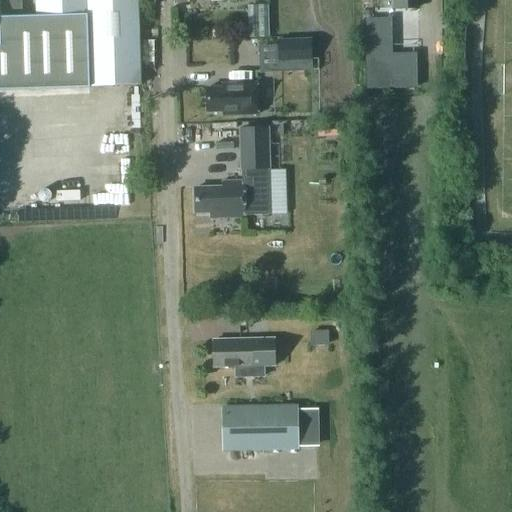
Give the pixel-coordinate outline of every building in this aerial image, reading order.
[(0,91),(138,88),(136,0),(34,0),(35,20),(20,20),(20,27),(21,46),(0,46),(0,91)] [(0,0),(0,46),(21,46),(20,27),(20,20),(19,0),(0,0)] [(357,0),(358,31),(390,30),(388,0),(357,0)] [(246,37),(267,37),(267,6),(246,6),(246,37)] [(310,40),(277,41),(278,62),(311,61),(310,40)] [(389,46),(365,47),(366,91),(414,89),(413,57),(389,58),(389,46)] [(222,87),(206,88),(207,112),(222,112),(222,115),(258,115),(257,83),(222,84),(222,87)] [(194,190),(195,216),(210,215),(211,220),(244,219),(244,216),(270,215),(267,129),(240,130),(241,183),(222,184),(222,189),(194,190)] [(215,371),(236,370),(236,381),(264,380),(264,370),(275,370),(275,343),(214,344),(215,371)] [(221,407),(222,452),(298,451),(297,405),(221,407)]
